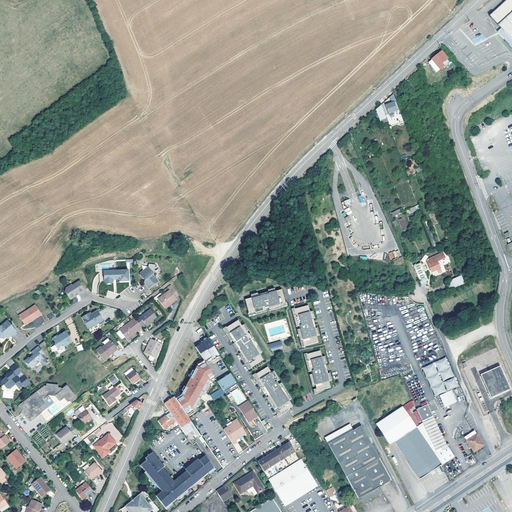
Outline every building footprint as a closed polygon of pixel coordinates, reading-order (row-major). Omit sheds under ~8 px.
[(511,0),(506,0),(489,15),(509,36),(511,40),(511,0)] [(441,64),(448,59),(442,52),(428,62),(436,72),(443,66),(441,64)] [(394,93),(391,96),(393,102),(385,105),(389,113),(393,111),(395,111),(400,109),(394,93)] [(380,120),(386,118),(382,104),(376,109),(380,120)] [(389,253),(392,259),(398,256),(395,251),(389,253)] [(427,260),(429,264),(436,260),(440,259),(438,255),(427,260)] [(436,260),(429,264),(432,272),(437,270),(440,269),(436,260)] [(420,263),(413,266),(421,283),(428,280),(420,263)] [(148,267),(140,273),(140,275),(143,279),(144,279),(145,280),(144,281),(144,283),(149,289),(158,282),(152,275),(153,274),(149,268),(148,267)] [(129,270),(104,271),(104,280),(107,282),(111,282),(113,280),(113,279),(119,279),(119,282),(129,282),(129,270)] [(461,275),(452,279),(451,276),(446,279),(450,289),(465,283),(461,275)] [(78,295),(85,292),(79,282),(73,286),(72,285),(66,288),(67,290),(65,292),(70,300),(76,297),(75,296),(78,294),(78,295)] [(172,284),(168,287),(171,290),(159,299),(165,308),(178,299),(176,297),(179,295),(172,284)] [(252,298),(246,299),(249,312),(249,313),(256,311),(256,312),(266,309),(270,309),(280,306),(280,304),(286,303),(286,302),(282,289),(276,291),(276,290),(269,292),(259,294),(252,296),(252,298)] [(280,306),(270,309),(270,310),(288,305),(287,302),(286,302),(286,303),(280,304),(280,306)] [(310,312),(308,305),(295,309),(297,315),(296,316),(298,326),(300,326),(301,329),(299,329),(302,340),(304,339),(305,346),(306,346),(319,342),(317,336),(318,335),(316,328),(313,318),(312,311),(310,312)] [(33,321),(42,316),(36,306),(19,316),(25,325),(33,320),(33,321)] [(151,310),(136,321),(141,327),(145,324),(147,326),(150,324),(149,322),(152,320),(153,321),(157,318),(151,310)] [(86,315),(81,318),(84,322),(90,334),(100,328),(97,324),(102,321),(96,311),(90,315),(87,316),(86,315)] [(136,321),(135,320),(118,332),(117,334),(122,339),(123,340),(125,338),(127,340),(142,328),(141,327),(136,321)] [(243,326),(239,320),(227,327),(232,334),(230,335),(234,340),(235,343),(240,350),(241,353),(247,361),(248,361),(252,367),(264,360),(260,354),(261,353),(249,334),(247,331),(244,325),(243,326)] [(9,334),(10,336),(16,331),(7,321),(0,326),(0,338),(4,338),(6,337),(9,334)] [(227,326),(224,328),(232,341),(234,340),(230,335),(232,334),(227,327),(227,326)] [(299,329),(298,330),(303,347),(306,347),(306,346),(305,346),(304,339),(302,340),(299,329)] [(69,337),(65,332),(61,335),(58,336),(57,336),(53,338),(53,340),(55,343),(55,344),(55,345),(58,350),(64,346),(64,347),(71,343),(67,338),(69,337)] [(263,352),(251,333),(249,334),(261,353),(263,352)] [(202,343),(196,347),(204,360),(205,362),(212,358),(213,360),(220,356),(209,338),(202,343)] [(281,339),(269,343),(273,349),(283,345),(281,339)] [(155,359),(162,345),(151,340),(148,346),(150,347),(146,355),(155,359)] [(100,347),(96,350),(104,361),(108,358),(107,357),(117,350),(110,341),(101,348),(100,347)] [(29,358),(25,361),(32,370),(40,363),(42,365),(47,361),(43,356),(45,355),(39,348),(32,353),(34,355),(30,359),(29,358)] [(323,357),(321,350),(308,354),(309,361),(308,361),(311,371),(312,371),(313,374),(312,374),(315,385),(316,385),(317,389),(318,391),(320,390),(327,388),(331,387),(329,381),(331,380),(329,374),(326,363),(324,357),(323,357)] [(241,353),(240,354),(250,369),(253,368),(252,367),(248,361),(247,361),(241,353)] [(447,357),(422,367),(435,397),(439,395),(445,408),(457,402),(451,390),(460,387),(447,357)] [(182,394),(176,398),(185,412),(193,408),(209,378),(214,375),(207,364),(205,362),(204,360),(198,364),(182,394)] [(42,365),(40,363),(32,370),(39,375),(41,372),(40,370),(49,363),(47,361),(42,365)] [(15,364),(9,369),(11,371),(7,374),(7,375),(5,377),(0,381),(1,382),(3,385),(6,388),(10,388),(15,384),(19,388),(23,385),(25,387),(30,383),(25,376),(20,380),(16,375),(21,371),(15,364)] [(501,366),(482,375),(492,398),(511,390),(501,366)] [(272,372),(268,367),(257,374),(260,380),(259,381),(277,409),(278,408),(281,412),(282,414),(289,409),(293,406),(290,400),(291,400),(281,384),(280,384),(278,382),(279,381),(273,372),(272,372)] [(137,383),(142,379),(136,370),(127,377),(134,385),(137,383)] [(231,373),(218,381),(222,388),(225,392),(237,383),(231,373)] [(256,373),(253,375),(275,410),(277,409),(259,381),(260,380),(257,374),(256,373)] [(109,379),(113,385),(119,381),(114,375),(109,379)] [(185,412),(187,414),(195,410),(211,380),(215,377),(214,375),(209,378),(193,408),(185,412)] [(282,382),(281,384),(291,400),(292,399),(282,382)] [(31,420),(41,412),(48,421),(61,412),(72,404),(69,400),(74,397),(74,396),(74,395),(67,386),(62,390),(61,388),(57,388),(58,386),(47,385),(47,387),(45,387),(41,390),(42,390),(37,394),(36,393),(20,406),(19,407),(19,408),(20,408),(29,420),(30,421),(31,421),(31,420)] [(115,388),(104,397),(110,406),(117,401),(115,399),(120,396),(115,388)] [(225,392),(222,388),(211,395),(214,400),(226,393),(225,392)] [(165,404),(170,412),(176,421),(181,428),(191,421),(187,414),(185,412),(176,398),(175,397),(165,404)] [(250,414),(253,418),(258,415),(248,400),(238,407),(245,417),(250,414)] [(128,411),(134,407),(139,410),(141,411),(144,405),(137,401),(126,410),(128,411)] [(422,423),(432,444),(437,454),(444,464),(455,457),(448,446),(428,404),(417,409),(422,423)] [(432,444),(422,423),(416,427),(402,406),(376,424),(390,445),(396,441),(421,479),(431,472),(442,465),(429,446),(432,444)] [(83,407),(79,410),(82,414),(78,417),(84,425),(92,419),(86,411),(83,407)] [(158,422),(164,430),(176,421),(170,412),(168,414),(158,422)] [(246,432),(237,418),(232,422),(233,423),(224,429),(234,444),(237,441),(236,439),(246,432)] [(345,426),(325,437),(361,503),(381,492),(378,486),(391,480),(361,425),(348,432),(345,426)] [(66,427),(56,435),(62,443),(66,440),(67,442),(74,437),(73,435),(76,432),(72,427),(68,430),(66,427)] [(473,431),(469,434),(472,438),(467,441),(474,452),(484,445),(474,430),(473,431)] [(0,431),(0,447),(1,449),(10,442),(4,435),(3,436),(1,435),(2,434),(0,431)] [(110,437),(94,449),(101,458),(109,452),(108,450),(115,445),(110,437)] [(279,449),(284,457),(295,451),(289,442),(279,449)] [(268,455),(274,464),(284,457),(279,449),(268,455)] [(18,455),(19,454),(16,450),(6,457),(16,469),(24,463),(18,455)] [(284,457),(274,464),(263,470),(268,479),(300,459),(295,451),(284,457)] [(157,498),(166,510),(172,504),(179,499),(188,492),(194,487),(203,479),(209,474),(200,462),(199,460),(186,471),(188,472),(175,483),(164,470),(165,468),(154,454),(146,460),(148,462),(142,467),(147,473),(157,486),(163,493),(157,498)] [(258,462),(263,470),(274,464),(268,455),(258,462)] [(207,456),(203,459),(213,471),(215,469),(207,456)] [(203,459),(200,462),(209,474),(211,476),(217,471),(215,469),(213,471),(203,459)] [(285,506),(291,502),(288,497),(293,494),(307,485),(314,481),(300,459),(268,479),(272,484),(285,506)] [(102,472),(96,463),(85,472),(92,480),(102,472)] [(254,495),(264,489),(253,472),(235,483),(241,493),(246,489),(249,493),(251,491),(254,495)] [(147,473),(145,474),(156,487),(157,486),(147,473)] [(39,478),(32,484),(42,496),(51,489),(44,481),(43,482),(39,478)] [(203,479),(194,487),(195,488),(205,481),(203,479)] [(317,486),(314,481),(307,485),(293,494),(288,497),(291,502),(317,486)] [(94,491),(87,482),(76,491),(83,499),(94,491)] [(225,486),(217,491),(223,501),(231,496),(225,486)] [(330,497),(336,493),(332,486),(326,491),(330,497)] [(143,490),(134,499),(140,506),(144,511),(148,511),(153,509),(149,504),(152,501),(148,496),(149,495),(143,490)] [(188,492),(179,499),(180,501),(189,493),(188,492)] [(144,511),(140,506),(134,499),(133,497),(130,501),(131,502),(121,510),(122,511),(144,511)] [(249,511),(281,511),(272,497),(249,511)] [(38,511),(42,503),(32,499),(28,507),(27,506),(24,511),(35,511),(36,510),(38,511)]
